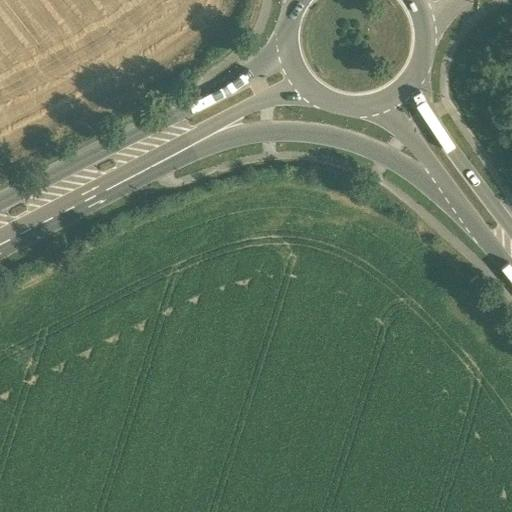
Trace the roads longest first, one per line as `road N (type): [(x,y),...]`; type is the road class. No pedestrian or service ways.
road 1 (primary): [(183,148),(267,133),(352,142),(445,196),(511,256)]
road 2 (primary): [(294,54),(0,208)]
road 3 (primary): [(0,244),(183,148)]
road 4 (primary): [(400,91),(511,245)]
road 5 (primary): [(183,148),(310,82)]
